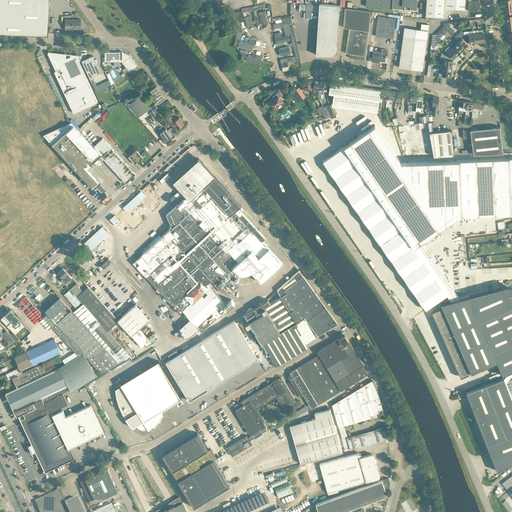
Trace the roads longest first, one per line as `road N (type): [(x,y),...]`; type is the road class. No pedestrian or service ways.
road 1 (unclassified): [(488,511),(399,322),(245,95)]
road 2 (unknown): [(151,221),(124,242),(119,257),(186,335),(203,334),(283,277),(284,256),(220,175),(198,177),(177,195)]
road 3 (unclassified): [(108,459),(155,445),(348,324)]
road 4 (unclassified): [(0,308),(198,127)]
road 5 (unknown): [(351,252),(401,206),(405,168),(388,138),(369,115),(287,157)]
road 6 (unclassified): [(348,324),(198,127)]
road 7 (unclassified): [(455,89),(314,73),(245,95)]
road 8 (unknown): [(155,445),(195,508),(245,486),(250,465),(290,438)]
road 9 (unknown): [(141,448),(99,385),(167,341)]
road 10 (unclassified): [(198,127),(133,42),(108,41)]
road 11 (residential): [(240,99),(166,0)]
